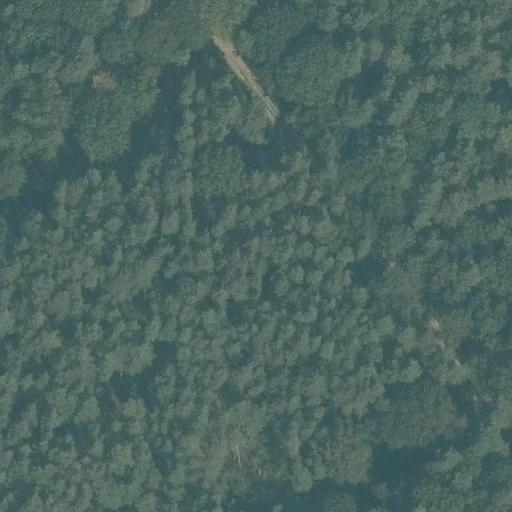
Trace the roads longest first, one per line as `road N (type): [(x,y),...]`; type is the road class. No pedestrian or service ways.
road 1 (track): [(216,19),(511,435)]
road 2 (track): [(0,178),(216,19),(204,0)]
road 3 (track): [(330,511),(426,471),(492,409)]
